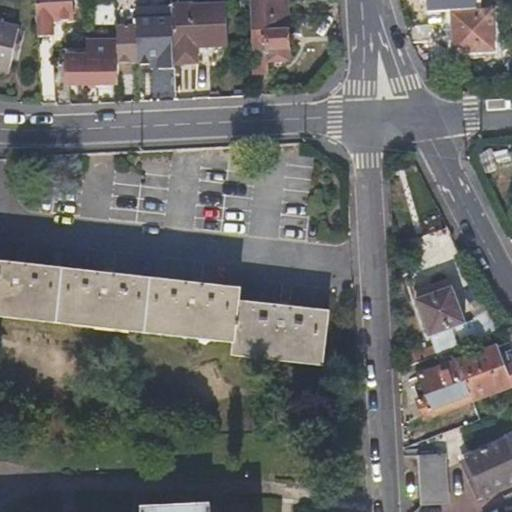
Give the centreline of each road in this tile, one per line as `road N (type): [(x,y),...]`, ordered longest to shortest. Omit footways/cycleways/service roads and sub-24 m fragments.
road 1 (residential): [(375,119),(367,160),(387,511)]
road 2 (residential): [(375,119),(0,131)]
road 3 (residential): [(511,275),(421,118)]
road 4 (residential): [(370,0),(382,85),(375,119)]
